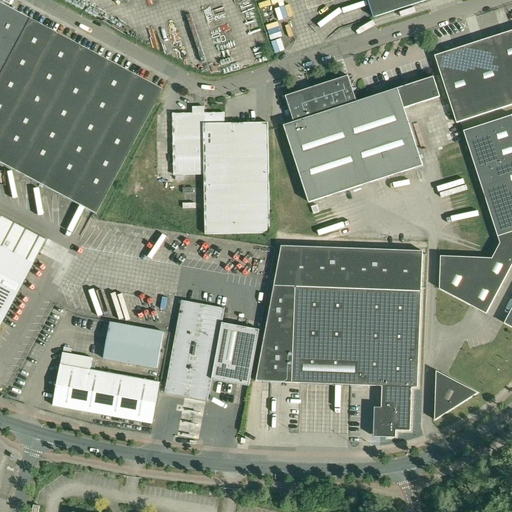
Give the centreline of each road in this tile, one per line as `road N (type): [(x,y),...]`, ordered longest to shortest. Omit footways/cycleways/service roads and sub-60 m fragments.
road 1 (unclassified): [(486,0),(205,87),(40,0)]
road 2 (unclassified): [(405,463),(334,471),(258,467),(108,450),(34,432)]
road 3 (unclassified): [(405,463),(450,448),(511,408)]
